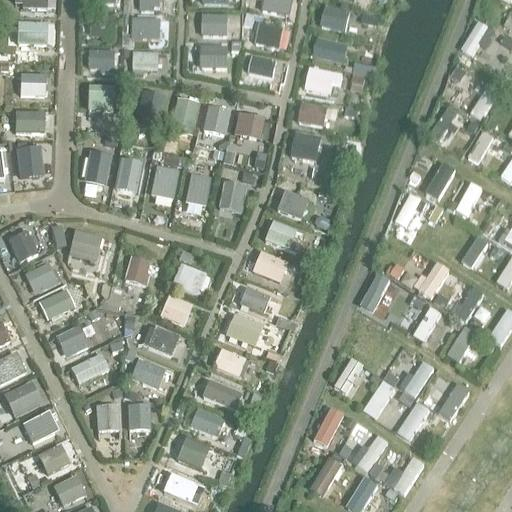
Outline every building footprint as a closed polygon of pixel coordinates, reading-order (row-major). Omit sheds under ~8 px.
[(55,16),(55,0),(21,0),(21,15),(55,16)] [(115,12),(115,0),(89,0),(89,11),(115,12)] [(158,12),(158,0),(136,0),(136,16),(148,16),(148,12),(158,12)] [(228,10),(228,0),(201,0),(201,10),(228,10)] [(289,22),(294,0),(291,0),(255,0),(254,3),(264,5),(262,17),(289,22)] [(388,11),(391,4),(384,0),(380,0),(378,6),(388,11)] [(345,39),(350,17),(325,11),(319,33),(345,39)] [(252,32),(254,18),(245,17),(243,30),(252,32)] [(377,33),(379,23),(363,20),(361,30),(377,33)] [(114,48),(115,21),(103,21),(102,25),(89,24),(89,43),(102,43),(102,48),(114,48)] [(226,21),(200,21),(200,42),(226,42),(226,21)] [(511,38),(477,22),(464,52),(501,69),(511,46),(511,38)] [(159,45),(159,24),(132,23),(131,45),(159,45)] [(46,51),(47,28),(16,27),(15,50),(46,51)] [(259,29),(254,50),(277,55),(281,34),(259,29)] [(344,69),(349,49),(317,41),(312,61),(344,69)] [(239,60),(238,47),(229,47),(230,60),(239,60)] [(226,53),(199,52),(199,75),(226,75),(226,53)] [(114,75),(114,56),(88,56),(88,75),(114,75)] [(156,78),(157,58),(131,58),(131,81),(141,81),(141,77),(156,78)] [(272,85),(276,67),(252,62),(248,79),(272,85)] [(367,79),(375,81),(378,71),(356,65),(350,92),(363,95),(367,79)] [(340,93),(342,80),(309,73),(305,96),(330,101),(332,91),(340,93)] [(44,103),(45,79),(19,79),(18,102),(44,103)] [(483,123),(501,92),(489,86),(472,117),(483,123)] [(111,117),(112,91),(86,91),(85,116),(111,117)] [(158,132),(165,101),(140,95),(133,126),(158,132)] [(190,142),(198,109),(175,103),(167,136),(190,142)] [(322,133),(326,112),(301,107),(297,128),(322,133)] [(441,110),(433,142),(442,144),(445,133),(458,136),(463,115),(441,110)] [(224,142),(229,116),(205,111),(200,137),(224,142)] [(43,139),(43,117),(13,116),(12,138),(43,139)] [(258,146),(263,124),(237,118),(232,140),(258,146)] [(480,168),(494,139),(482,133),(468,162),(480,168)] [(315,167),(319,141),(294,137),(289,163),(315,167)] [(114,153),(116,144),(103,142),(102,151),(114,153)] [(42,179),(38,150),(14,153),(18,182),(42,179)] [(172,152),(164,150),(161,159),(170,160),(172,152)] [(103,192),(110,160),(88,155),(81,187),(103,192)] [(220,168),(230,170),(234,157),(223,155),(220,168)] [(511,185),(511,162),(502,180),(511,185)] [(134,199),(141,169),(119,164),(112,195),(134,199)] [(443,165),(425,195),(439,203),(456,173),(443,165)] [(171,206),(177,177),(154,173),(148,201),(171,206)] [(203,213),(208,184),(188,181),(183,209),(203,213)] [(468,220),(483,191),(471,185),(456,214),(468,220)] [(239,220),(245,192),(221,187),(215,215),(239,220)] [(299,225),(307,204),(284,195),(275,215),(299,225)] [(414,198),(400,224),(420,235),(435,209),(414,198)] [(288,253),(296,234),(272,225),(264,244),(288,253)] [(511,231),(503,247),(511,251),(511,231)] [(38,259),(26,235),(7,244),(18,268),(38,259)] [(53,250),(63,247),(60,235),(52,237),(41,240),(44,252),(53,250)] [(95,267),(101,241),(74,235),(67,261),(95,267)] [(474,272),(488,245),(477,239),(463,266),(474,272)] [(279,287),(288,266),(260,255),(252,276),(279,287)] [(188,270),(192,261),(179,256),(175,265),(188,270)] [(57,266),(53,258),(45,262),(49,270),(57,266)] [(511,259),(498,286),(510,292),(511,286),(511,259)] [(145,277),(148,265),(130,260),(123,284),(146,291),(149,279),(145,277)] [(422,278),(415,292),(433,302),(450,272),(437,264),(428,281),(422,278)] [(57,288),(47,267),(23,279),(33,299),(57,288)] [(197,300),(206,279),(179,268),(171,290),(197,300)] [(358,309),(372,317),(391,282),(377,274),(358,309)] [(105,298),(107,291),(100,290),(98,298),(103,306),(107,300),(105,298)] [(463,308),(458,305),(452,315),(466,325),(485,296),(475,290),(463,308)] [(262,317),(269,300),(245,291),(238,308),(262,317)] [(74,312),(65,293),(37,307),(46,325),(74,312)] [(182,331),(191,310),(167,300),(162,312),(159,311),(157,316),(160,317),(159,321),(182,331)] [(118,315),(120,306),(108,303),(106,312),(118,315)] [(429,309),(415,339),(427,344),(440,314),(429,309)] [(511,314),(507,312),(489,341),(502,349),(511,332),(511,314)] [(97,323),(94,315),(86,319),(89,326),(97,323)] [(254,351),(263,329),(234,318),(225,339),(254,351)] [(0,350),(9,346),(0,327),(0,350)] [(467,329),(448,358),(460,366),(479,337),(467,329)] [(88,351),(78,330),(54,341),(64,362),(88,351)] [(170,362),(179,341),(154,331),(153,333),(148,332),(142,349),(146,350),(146,352),(170,362)] [(399,389),(415,400),(435,369),(405,350),(390,373),(405,382),(399,389)] [(238,382),(246,363),(221,352),(213,371),(238,382)] [(0,389),(24,379),(14,358),(0,364),(0,389)] [(78,390),(108,375),(100,358),(69,373),(78,390)] [(335,394),(351,400),(364,367),(347,361),(335,394)] [(157,394),(165,374),(137,363),(129,384),(157,394)] [(235,415),(242,398),(208,384),(201,402),(235,415)] [(379,418),(386,405),(405,415),(413,401),(383,385),(368,412),(379,418)] [(42,408),(31,386),(2,400),(12,422),(42,408)] [(452,424),(470,393),(457,386),(439,416),(452,424)] [(120,402),(117,392),(109,394),(112,404),(120,402)] [(133,407),(137,399),(129,395),(125,403),(133,407)] [(417,404),(398,436),(410,443),(429,411),(417,404)] [(118,435),(117,409),(95,410),(96,436),(118,435)] [(149,434),(148,409),(127,410),(128,435),(149,434)] [(328,409),(316,437),(331,443),(343,416),(328,409)] [(217,442),(225,423),(197,412),(189,431),(217,442)] [(31,449),(57,436),(47,416),(21,429),(31,449)] [(350,463),(367,476),(389,446),(372,434),(350,463)] [(200,474),(210,450),(186,441),(176,465),(200,474)] [(69,468),(60,450),(36,461),(45,479),(69,468)] [(406,475),(394,470),(392,475),(375,467),(370,478),(408,496),(423,465),(413,460),(406,475)] [(322,499),(340,468),(328,461),(310,492),(322,499)] [(40,489),(34,477),(26,481),(31,493),(40,489)] [(186,508),(195,484),(176,477),(175,480),(169,478),(163,494),(168,495),(166,501),(186,508)] [(85,500),(75,480),(51,491),(61,511),(85,500)] [(350,510),(354,511),(364,511),(377,486),(364,480),(350,510)]
